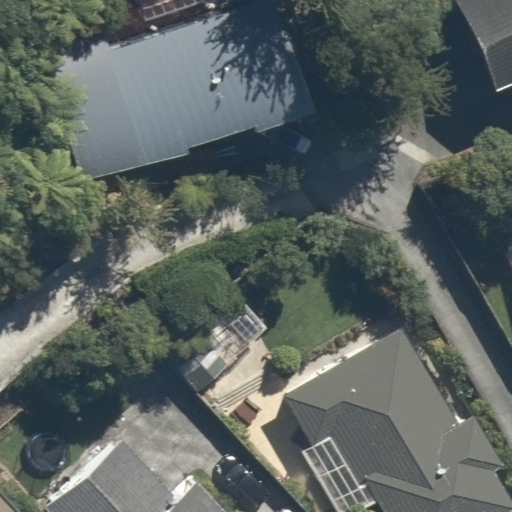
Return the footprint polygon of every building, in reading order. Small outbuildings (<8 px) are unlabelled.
[(75,169),(294,103),(300,123),(341,110),(335,90),(307,0),(181,0),(37,44),(75,169)] [(511,0),(444,0),(459,47),(469,44),(482,85),(511,76),(511,80),(511,0)] [(405,319),(302,375),(271,392),(296,438),(281,446),(316,511),(354,511),(371,503),(376,511),(465,511),(499,494),(481,461),(503,449),(470,388),(449,400),(405,319)] [(33,511),(235,511),(127,404),(26,505),(33,511)] [(16,511),(0,492),(0,511),(16,511)]
